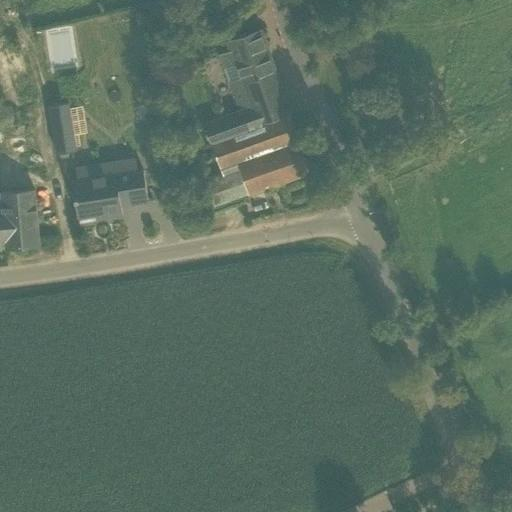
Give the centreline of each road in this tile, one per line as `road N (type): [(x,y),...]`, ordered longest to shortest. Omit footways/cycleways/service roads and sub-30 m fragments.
road 1 (unclassified): [(0,284),(359,220)]
road 2 (tertiary): [(490,511),(359,220)]
road 3 (tertiary): [(359,220),(279,0)]
